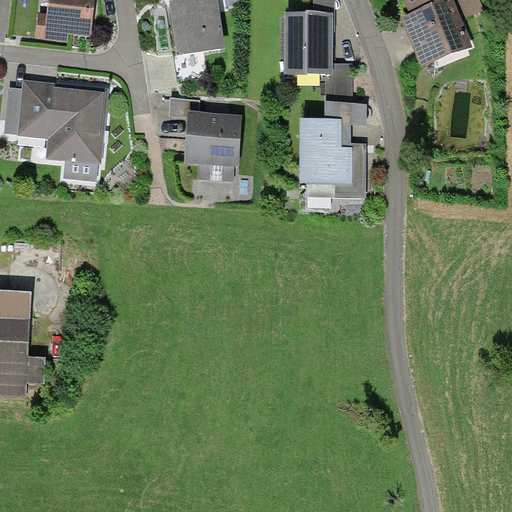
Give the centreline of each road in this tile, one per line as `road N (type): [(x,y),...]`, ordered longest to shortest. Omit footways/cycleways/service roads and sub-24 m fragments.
road 1 (track): [(391,220),(393,355),(432,511)]
road 2 (residential): [(356,0),(390,106),(391,220)]
road 3 (residential): [(147,128),(124,0)]
